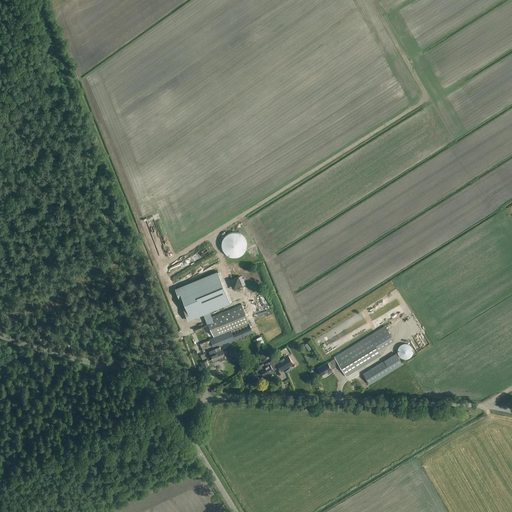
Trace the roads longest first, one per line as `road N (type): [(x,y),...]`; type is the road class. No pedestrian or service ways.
road 1 (track): [(161,265),(424,100),(407,65)]
road 2 (unclassified): [(511,411),(209,398),(177,418)]
road 3 (tertiary): [(177,418),(133,379),(0,333)]
road 4 (track): [(361,304),(511,210)]
